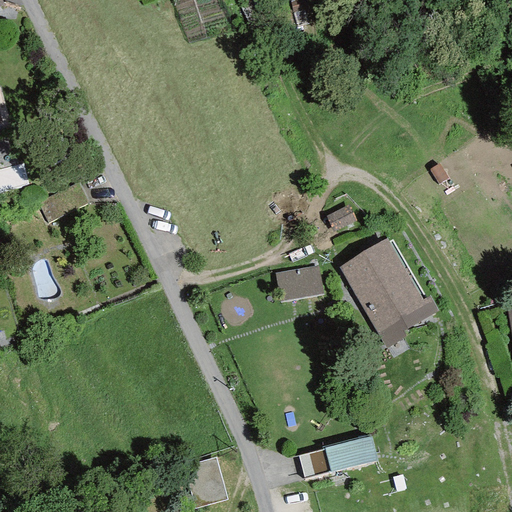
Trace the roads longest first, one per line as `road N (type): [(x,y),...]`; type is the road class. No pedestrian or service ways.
road 1 (track): [(322,187),(353,177),(412,226),(471,326),(511,469)]
road 2 (track): [(260,42),(322,150),(322,187),(282,251),(206,282),(169,286)]
